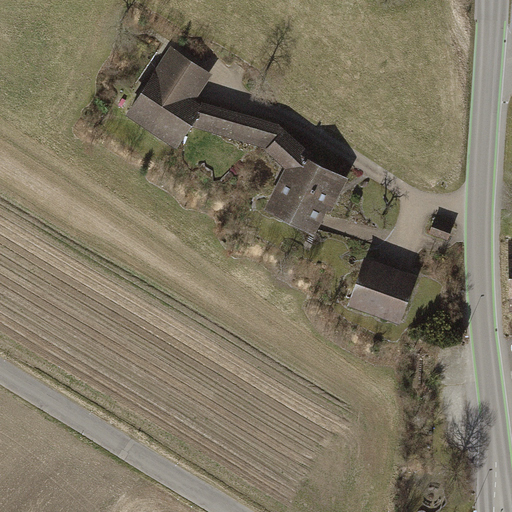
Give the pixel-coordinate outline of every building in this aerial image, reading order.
[(267,143),(279,125),(193,98),(209,73),(173,47),(132,107),(176,138),(188,121),(267,143)] [(316,160),(279,125),(267,143),(289,164),(269,202),(313,224),(321,207),(326,211),(345,177),(316,160)] [(451,224),(434,218),(430,229),(447,236),(451,224)] [(511,241),(497,242),(499,313),(511,312),(511,241)] [(358,264),(343,308),(392,324),(407,280),(358,264)]
